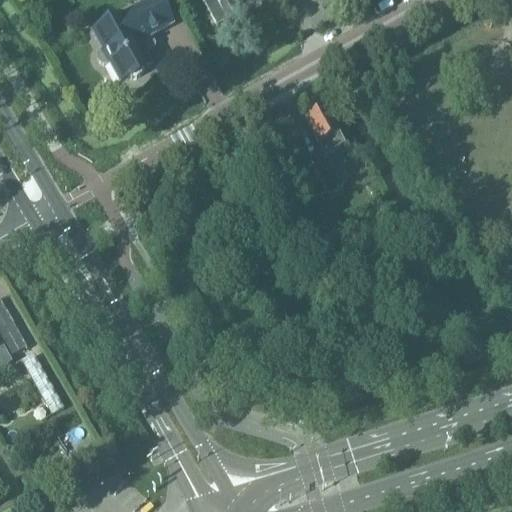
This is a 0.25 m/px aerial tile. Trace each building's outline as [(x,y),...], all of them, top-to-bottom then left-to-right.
[(123,16),(93,33),(103,52),(100,54),(98,57),(98,61),(100,65),(103,67),(107,67),(111,65),(121,84),(131,79),(132,80),(136,80),(140,78),(142,74),(141,73),(151,67),(145,56),(147,54),(150,51),(151,47),(151,42),(149,39),(173,25),(159,0),(156,0),(124,18),(123,16)] [(214,0),(227,23),(233,20),(234,22),(236,23),(239,24),(251,17),(252,15),(252,12),(251,10),(269,0),(214,0)] [(305,121),(325,157),(345,146),(325,110),(305,121)] [(344,190),(327,160),(312,169),(328,198),(344,190)] [(0,305),(0,369),(11,364),(9,361),(26,351),(0,305)] [(34,358),(22,365),(52,418),(64,411),(34,358)]
